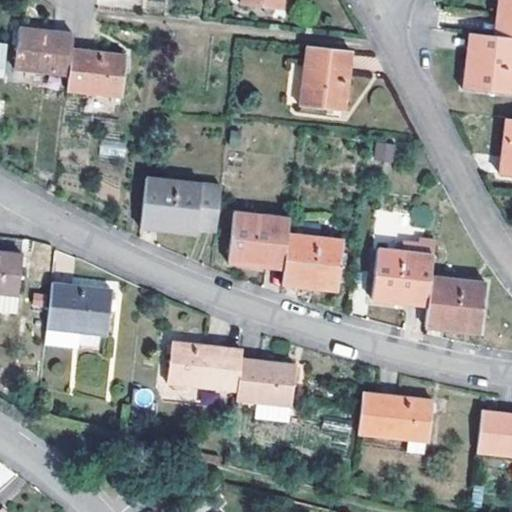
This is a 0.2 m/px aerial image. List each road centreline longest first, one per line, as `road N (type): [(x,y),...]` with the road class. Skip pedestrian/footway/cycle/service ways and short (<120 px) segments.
road 1 (residential): [(511,375),(381,350),(168,279),(0,190)]
road 2 (track): [(345,511),(0,425)]
road 3 (residential): [(384,30),(511,263)]
